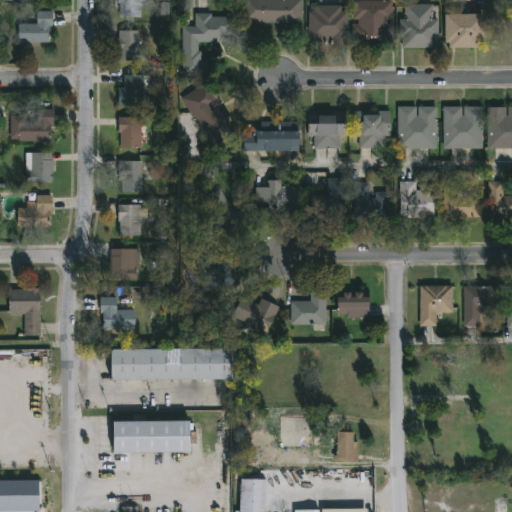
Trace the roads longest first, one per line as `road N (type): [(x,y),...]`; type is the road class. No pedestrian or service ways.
road 1 (residential): [(87,0),(85,196),(69,302),(72,511)]
road 2 (residential): [(396,259),(398,511)]
road 3 (residential): [(279,84),(511,82)]
road 4 (residential): [(282,258),(511,258)]
